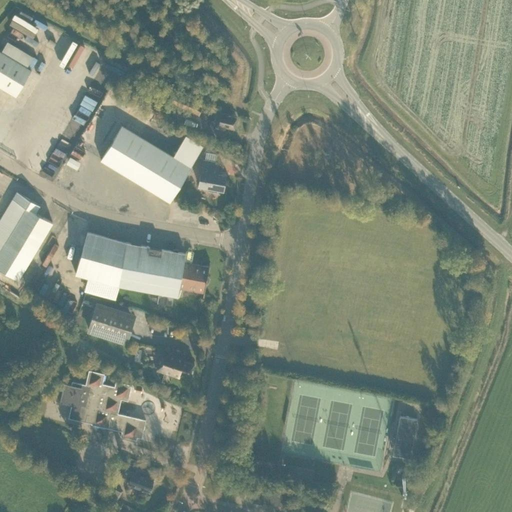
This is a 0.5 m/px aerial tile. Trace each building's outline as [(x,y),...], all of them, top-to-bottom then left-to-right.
[(0,86),(16,96),(31,70),(0,51),(0,86)] [(202,103),(176,92),(172,101),(198,113),(202,103)] [(213,125),(225,128),(225,126),(234,128),(237,117),(228,115),(228,114),(216,111),(213,125)] [(170,201),(191,166),(203,146),(186,135),(173,156),(122,125),(101,159),(170,201)] [(77,168),(81,162),(71,156),(68,162),(77,168)] [(203,159),(198,185),(209,187),(209,189),(216,191),(217,188),(223,190),(226,174),(214,172),(216,161),(203,159)] [(351,177),(353,167),(328,162),(328,164),(329,164),(327,171),(326,172),(315,170),(313,182),(358,191),(360,179),(351,177)] [(41,205),(18,192),(0,222),(0,267),(19,279),(52,222),(37,212),(41,205)] [(178,296),(179,287),(204,291),(203,297),(204,297),(210,261),(209,266),(184,262),(185,253),(126,242),(87,232),(76,274),(118,285),(159,293),(158,303),(173,305),(174,295),(178,296)] [(80,295),(83,291),(81,290),(71,310),(76,312),(84,297),(80,295)] [(98,302),(96,309),(89,331),(126,342),(135,313),(98,302)] [(157,371),(180,378),(181,375),(190,378),(195,363),(184,360),(185,356),(163,349),(157,371)] [(131,385),(116,381),(115,386),(102,384),(104,374),(89,370),(86,384),(72,381),(71,384),(64,382),(60,402),(71,404),(68,418),(78,420),(92,424),(122,431),(121,435),(137,439),(137,436),(142,437),(146,419),(117,413),(121,399),(128,400),(131,385)] [(400,415),(397,428),(397,430),(402,431),(398,449),(407,451),(411,452),(417,419),(400,415)] [(129,484),(150,491),(154,479),(145,476),(147,471),(137,468),(135,473),(123,469),(120,477),(130,480),(129,484)] [(253,502),(263,504),(263,502),(282,506),(286,491),(266,486),(257,484),(253,502)] [(102,503),(117,511),(123,502),(118,499),(122,490),(115,486),(110,495),(108,493),(102,503)]
